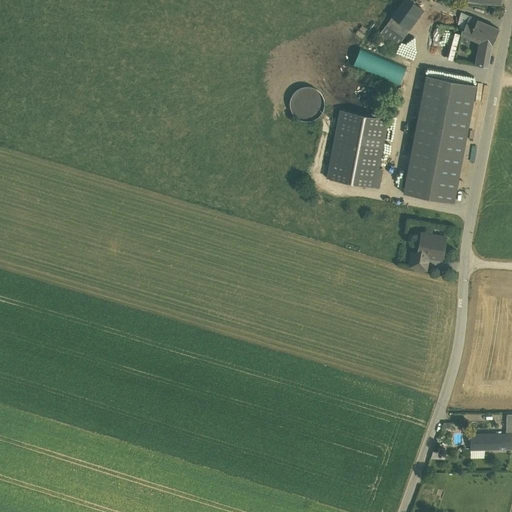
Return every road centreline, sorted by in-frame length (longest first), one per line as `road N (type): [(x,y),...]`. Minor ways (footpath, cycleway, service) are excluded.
road 1 (residential): [(511,0),(465,261)]
road 2 (residential): [(465,261),(458,344),(403,511)]
